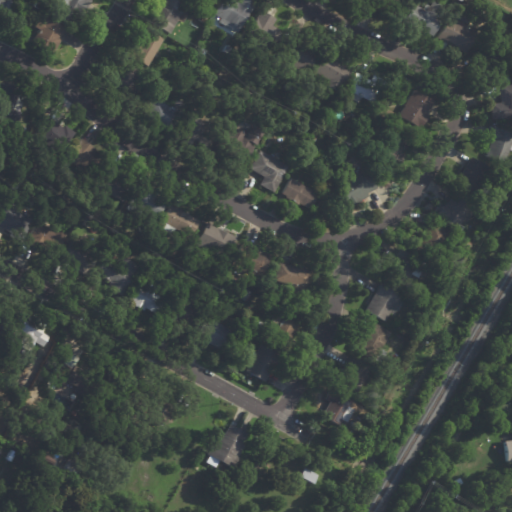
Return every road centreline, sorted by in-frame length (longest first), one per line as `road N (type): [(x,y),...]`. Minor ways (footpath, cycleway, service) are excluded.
road 1 (residential): [(342,242),(296,237),(254,215),(101,118),(68,87),(0,51)]
road 2 (residential): [(458,105),(458,119),(404,207),(342,242),(332,318),(279,420)]
road 3 (residential): [(310,436),(0,263)]
road 4 (residential): [(458,105),(444,75),(296,0)]
